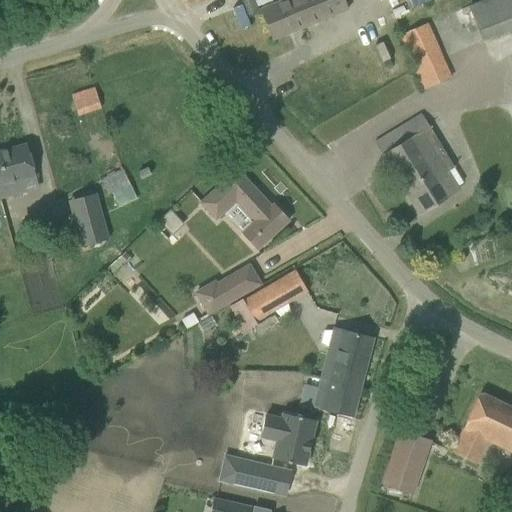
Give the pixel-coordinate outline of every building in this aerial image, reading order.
[(254,0),(245,0),(241,1),(247,16),(259,11),(254,0)] [(260,10),(272,40),(301,29),(289,0),(278,0),(279,2),(260,10)] [(289,0),(301,29),(348,10),(344,0),(289,0)] [(408,0),(412,8),(432,0),(408,0)] [(511,0),(487,0),(469,7),(482,41),(511,29),(511,0)] [(427,23),(398,36),(422,91),(451,78),(427,23)] [(71,95),(77,115),(101,107),(95,88),(71,95)] [(375,143),(420,214),(459,190),(448,173),(455,169),(420,114),(375,143)] [(27,144),(0,151),(0,199),(25,192),(21,180),(36,176),(27,144)] [(221,185),(201,203),(216,219),(236,201),(255,222),(242,234),(257,250),(289,220),(274,204),(271,207),(234,167),(218,182),(221,185)] [(148,168),(138,172),(141,180),(151,176),(148,168)] [(101,179),(108,195),(130,185),(123,169),(101,179)] [(99,206),(73,213),(82,247),(108,240),(99,206)] [(178,218),(171,210),(158,221),(166,230),(168,227),(178,218)] [(215,282),(197,293),(208,313),(259,283),(249,266),(216,285),(215,282)] [(243,301),(261,331),(293,313),(287,303),(307,291),(295,271),(243,301)] [(321,379),(359,388),(372,338),(333,328),(333,331),(323,331),(320,342),(329,346),(321,379)] [(217,348),(215,353),(217,358),(222,360),(226,357),(227,353),(226,349),(221,347),(217,348)] [(314,407),(352,416),(359,388),(321,379),(314,407)] [(240,392),(220,395),(222,407),(242,403),(240,392)] [(511,408),(480,393),(452,452),(477,464),(489,441),(511,452),(511,408)] [(266,415),(261,437),(276,440),(272,458),(305,466),(316,421),(283,413),(281,419),(266,415)] [(380,484),(413,495),(432,440),(399,429),(380,484)] [(211,511),(248,511),(249,508),(214,500),(211,511)]
